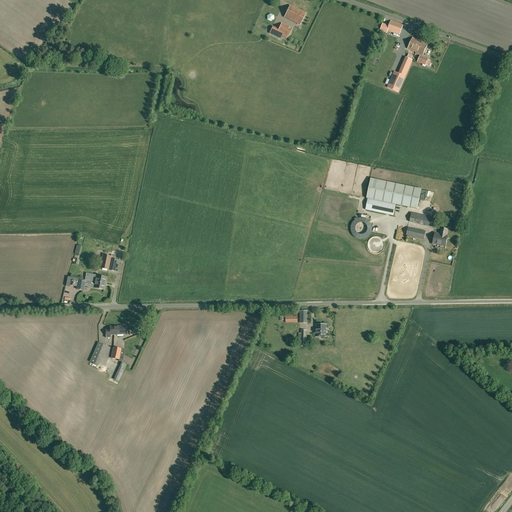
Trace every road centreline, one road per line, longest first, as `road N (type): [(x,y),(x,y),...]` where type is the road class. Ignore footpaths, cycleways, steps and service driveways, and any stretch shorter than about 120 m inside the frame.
road 1 (unclassified): [(511,301),(0,308)]
road 2 (unclassified): [(511,59),(345,0)]
